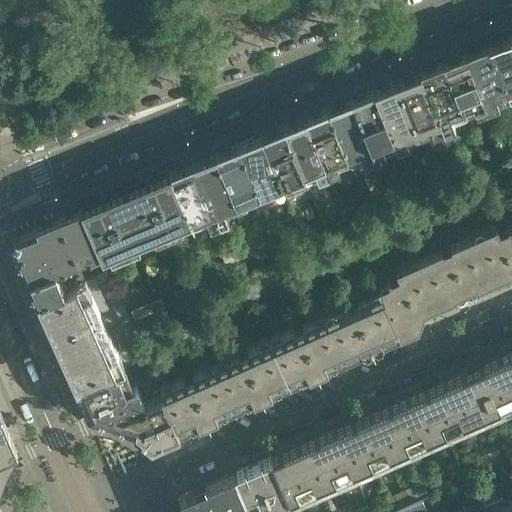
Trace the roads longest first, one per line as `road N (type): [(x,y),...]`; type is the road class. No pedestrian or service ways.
road 1 (residential): [(511,318),(79,504)]
road 2 (tertiary): [(0,194),(243,101),(318,62)]
road 3 (tertiary): [(318,62),(122,118),(0,165)]
road 4 (tertiary): [(79,504),(0,317)]
road 5 (tertiary): [(467,0),(318,62)]
